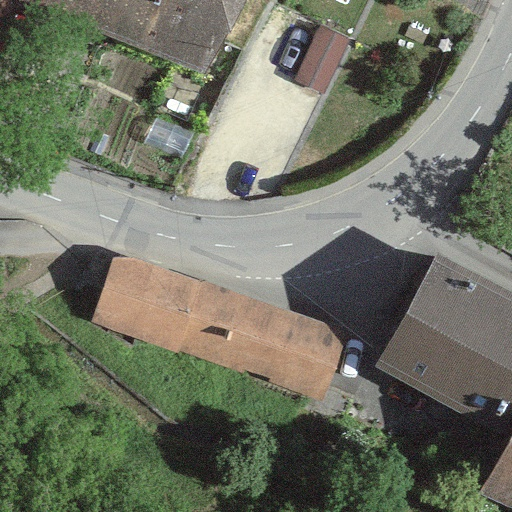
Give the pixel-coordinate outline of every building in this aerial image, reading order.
[(52,0),(203,66),(231,0),(52,0)] [(325,21),(300,71),(325,83),(350,33),(325,21)] [(511,381),(511,288),(433,245),(371,355),(489,422),(511,381)] [(341,336),(106,253),(84,315),(319,398),(341,336)] [(511,416),(481,488),(511,501),(511,416)]
